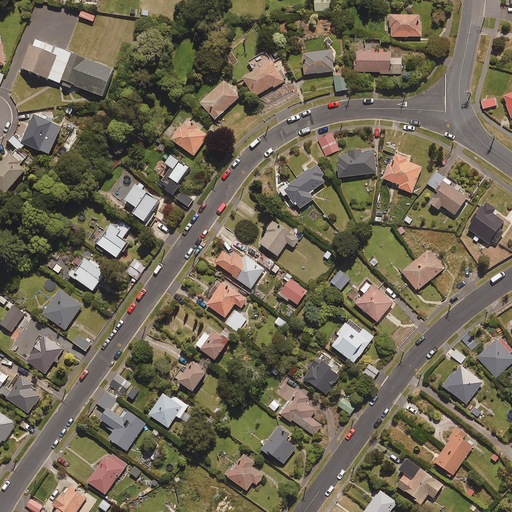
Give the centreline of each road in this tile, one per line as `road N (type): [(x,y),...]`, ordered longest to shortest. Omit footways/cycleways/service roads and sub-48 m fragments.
road 1 (residential): [(0,496),(256,141),(334,104),(458,103)]
road 2 (residential): [(304,511),(419,351),(511,277)]
